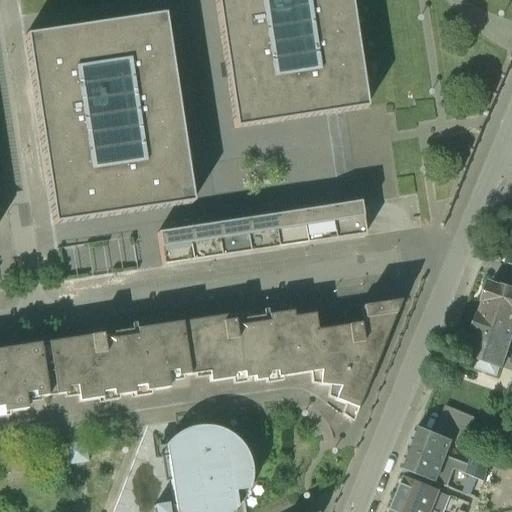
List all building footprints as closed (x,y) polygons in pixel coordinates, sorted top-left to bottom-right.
[(214,0),(234,129),(365,109),(347,0),(214,0)] [(53,225),(191,204),(163,16),(24,37),(53,225)] [(335,241),(364,236),(359,203),(330,208),(335,241)] [(306,245),(335,241),(330,208),(301,212),(306,245)] [(277,250),(306,245),(301,212),(272,216),(277,250)] [(248,254),(277,250),(272,216),(243,221),(248,254)] [(220,258),(248,254),(243,221),(215,225),(220,258)] [(191,263),(220,258),(215,225),(186,229),(191,263)] [(162,267),(191,263),(186,229),(157,234),(162,267)] [(511,372),(511,285),(505,283),(503,288),(491,283),(484,302),(485,302),(481,313),(480,313),(474,332),(475,333),(467,356),(469,356),(466,366),(498,377),(500,369),(511,372)] [(77,394),(77,397),(78,403),(308,368),(310,385),(328,387),(327,398),(344,405),(340,415),(351,424),(398,302),(361,308),(363,324),(315,331),(313,315),(292,318),(291,313),(225,322),(224,317),(89,338),(90,348),(77,350),(79,363),(73,364),(77,394)] [(0,414),(26,411),(25,405),(39,403),(39,399),(57,397),(77,394),(73,364),(68,339),(49,342),(0,349),(0,414)] [(475,417),(460,411),(451,433),(436,427),(434,433),(463,445),(475,417)] [(174,437),(168,442),(174,504),(154,506),(154,511),(225,511),(234,511),(241,504),(247,493),(250,483),(250,472),(248,462),(243,451),(237,442),(231,437),(221,431),(210,428),(203,427),(195,428),(188,430),(174,437)] [(409,451),(455,469),(486,481),(491,458),(471,449),(465,464),(446,457),(452,441),(419,427),(418,427),(409,451)] [(455,469),(409,451),(403,465),(401,469),(401,470),(448,489),(455,469)] [(397,498),(431,511),(432,511),(440,492),(440,491),(405,477),(397,498)] [(390,511),(434,511),(432,511),(431,511),(397,498),(390,511)]
